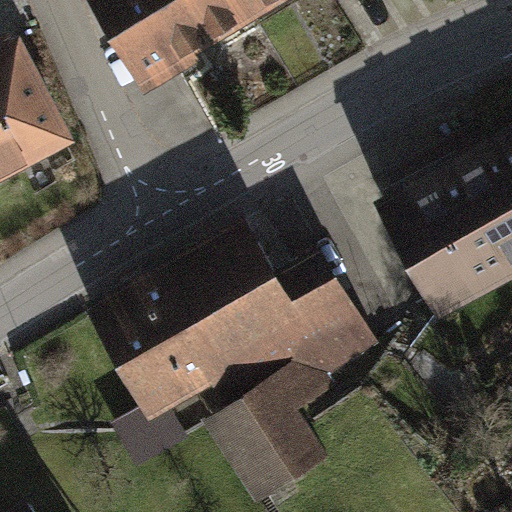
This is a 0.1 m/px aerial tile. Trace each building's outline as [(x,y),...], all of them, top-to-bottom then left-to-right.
[(253,8),(247,0),(97,0),(142,74),(185,48),(253,8)] [(15,35),(0,43),(0,170),(68,135),(15,35)] [(511,131),(382,200),(433,295),(501,258),(505,266),(511,262),(511,131)] [(243,219),(93,306),(149,402),(220,361),(242,399),(219,412),(266,492),(328,456),(298,405),(348,376),(330,346),(368,324),(322,247),(275,274),(243,219)] [(37,511),(30,503),(17,511),(37,511)]
